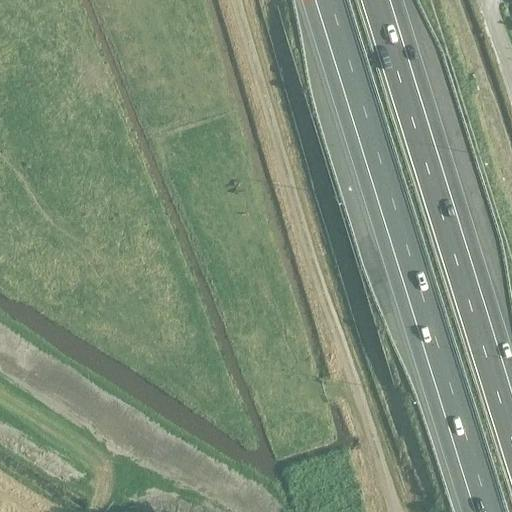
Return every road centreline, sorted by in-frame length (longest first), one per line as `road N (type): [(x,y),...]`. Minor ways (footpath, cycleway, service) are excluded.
road 1 (unclassified): [(396,511),(235,0)]
road 2 (motorway): [(320,0),(480,511)]
road 3 (motorway): [(511,418),(381,0)]
road 4 (track): [(0,385),(108,474),(94,511)]
